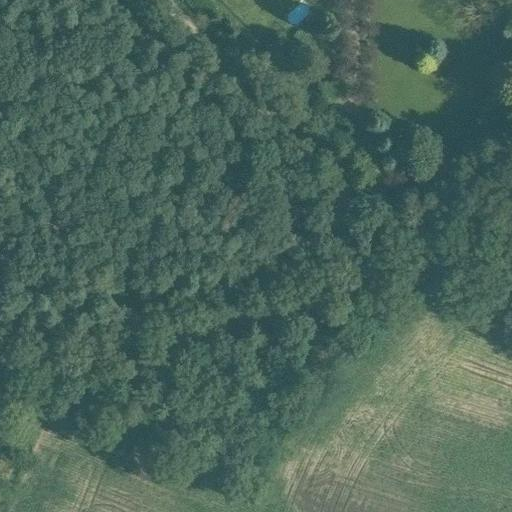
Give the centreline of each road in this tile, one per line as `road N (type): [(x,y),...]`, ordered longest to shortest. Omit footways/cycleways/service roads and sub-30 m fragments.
road 1 (unclassified): [(0,356),(95,361),(384,275),(421,249),(511,153)]
road 2 (track): [(511,283),(421,249),(358,203),(164,0)]
